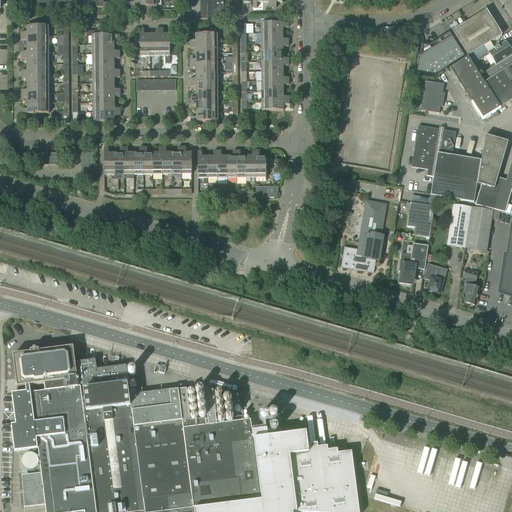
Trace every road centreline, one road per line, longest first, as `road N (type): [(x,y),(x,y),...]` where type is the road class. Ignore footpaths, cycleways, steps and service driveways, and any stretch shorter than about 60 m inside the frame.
road 1 (tertiary): [(511,451),(0,304)]
road 2 (residential): [(301,142),(0,135)]
road 3 (residential): [(274,268),(0,186)]
road 4 (residential): [(511,336),(274,268)]
road 5 (unclassified): [(305,23),(395,23),(457,0)]
road 6 (unknown): [(342,402),(406,493),(434,511)]
road 7 (residential): [(274,268),(301,142)]
